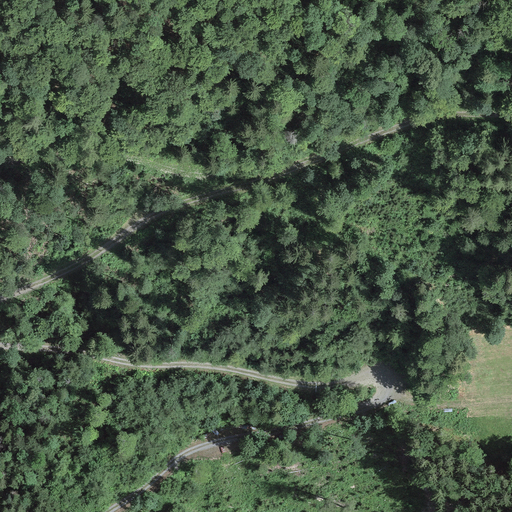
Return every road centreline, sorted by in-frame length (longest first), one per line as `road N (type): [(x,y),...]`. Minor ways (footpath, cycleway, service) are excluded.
road 1 (track): [(476,113),(428,114),(154,213),(89,257),(0,300)]
road 2 (track): [(0,344),(139,364),(220,366),(313,385),(384,375),(394,394)]
road 3 (track): [(106,511),(178,455),(394,394)]
road 4 (track): [(0,154),(265,179)]
road 5 (track): [(394,394),(421,405),(511,398)]
